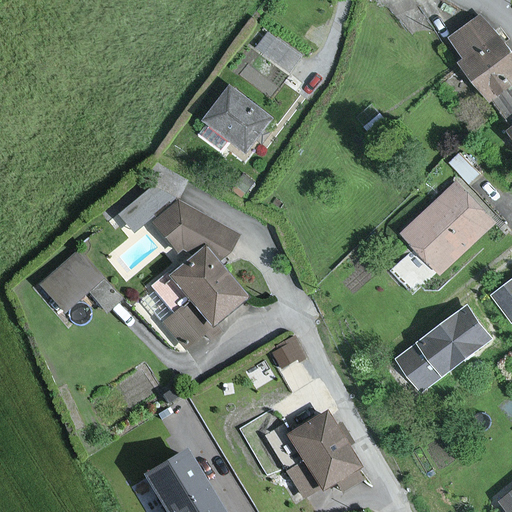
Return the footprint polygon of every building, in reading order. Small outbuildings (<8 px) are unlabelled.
[(511,125),(511,57),(482,17),(453,39),(469,60),(462,65),(493,105),(496,103),(511,125)] [(302,56),(270,34),(261,47),(292,70),(302,56)] [(279,113),(236,83),(212,117),(255,147),(279,113)] [(497,221),(459,181),(407,230),(444,272),(497,221)] [(247,296),(222,266),(245,234),(175,200),(153,185),(120,211),(131,231),(151,220),(169,244),(188,258),(169,275),(191,302),(163,325),(176,339),(183,333),(191,343),(247,296)] [(123,301),(80,252),(44,284),(68,311),(89,293),(107,314),(123,301)] [(511,281),(496,293),(511,314),(511,281)] [(496,336),(470,303),(402,356),(427,389),(496,336)] [(297,358),(289,344),(274,353),(283,367),(297,358)] [(362,467),(327,411),(287,436),(303,460),(290,468),(307,493),(321,485),(324,490),(339,481),(344,491),(364,479),(358,469),(362,467)] [(224,511),(187,450),(150,472),(174,511),(224,511)] [(511,511),(511,493),(501,502),(508,511),(511,511)]
